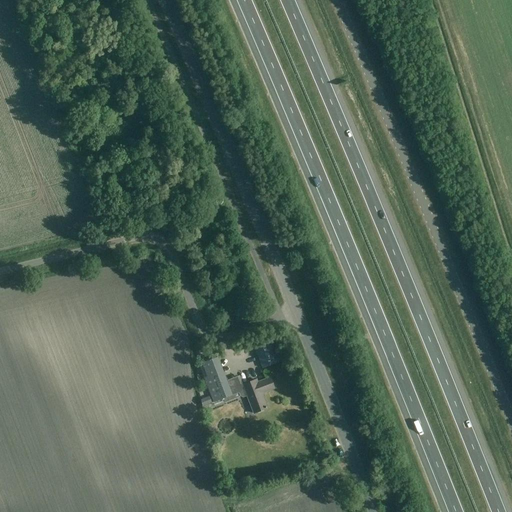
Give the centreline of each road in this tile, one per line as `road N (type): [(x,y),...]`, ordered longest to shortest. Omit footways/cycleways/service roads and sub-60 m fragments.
road 1 (motorway): [(244,0),(456,511)]
road 2 (motorway): [(498,511),(287,0)]
road 3 (unclassified): [(511,421),(337,0)]
road 4 (unclassified): [(0,271),(151,237),(168,247),(199,324),(214,337),(296,311)]
road 5 (tertiary): [(296,311),(164,0)]
road 6 (tertiary): [(373,511),(296,311)]
